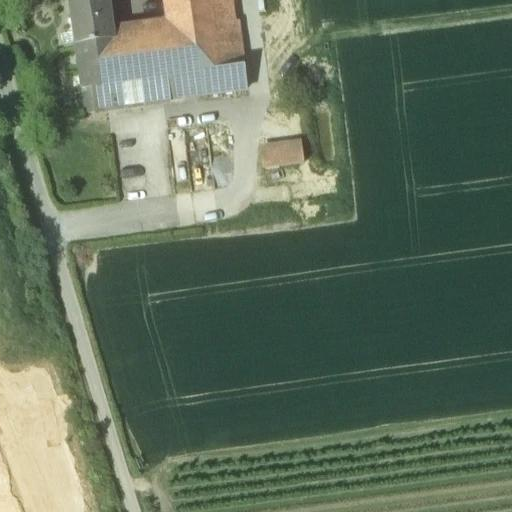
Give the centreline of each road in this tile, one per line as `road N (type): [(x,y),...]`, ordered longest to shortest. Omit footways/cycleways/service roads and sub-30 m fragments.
road 1 (track): [(0,48),(137,511)]
road 2 (track): [(300,61),(511,30)]
